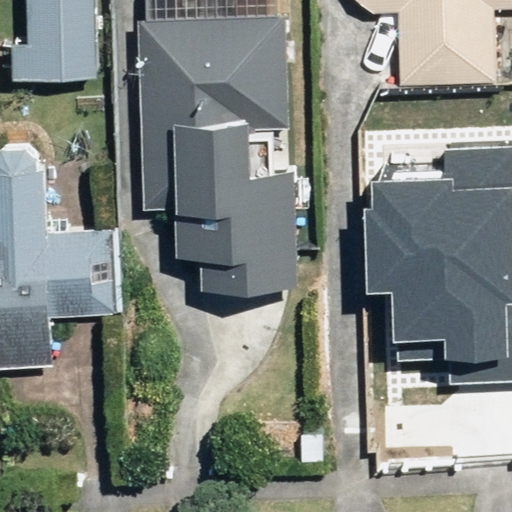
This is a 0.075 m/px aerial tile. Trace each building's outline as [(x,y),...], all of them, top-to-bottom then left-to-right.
[(99,71),(100,0),(33,0),(33,32),(20,32),(19,70),(99,71)] [(511,0),(364,0),(376,10),(406,10),(407,79),(498,78),(498,0),(511,0)] [(173,13),(151,13),(147,204),(186,204),(185,246),(212,247),(211,275),(299,277),(301,158),(259,157),(260,120),(290,121),(291,39),(253,38),(254,12),(198,11),(198,23),(172,23),(173,13)] [(451,180),(373,183),(374,211),(368,211),(371,291),(390,291),(393,361),(448,358),(449,383),(511,380),(511,149),(450,152),(451,180)] [(0,363),(56,363),(56,310),(114,310),(114,269),(89,269),(89,224),(53,224),(53,165),(0,164),(0,363)]
